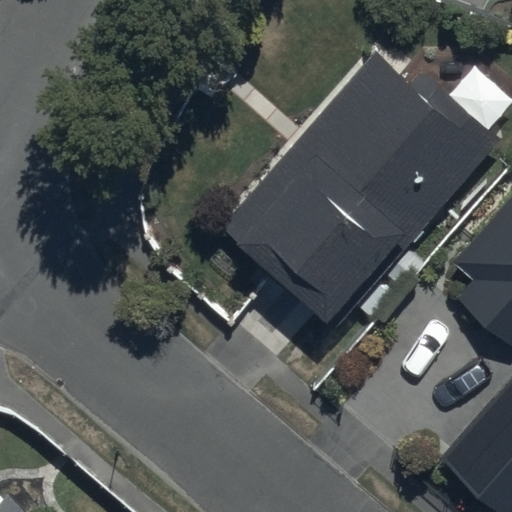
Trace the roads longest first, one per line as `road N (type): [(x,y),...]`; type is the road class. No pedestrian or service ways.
road 1 (residential): [(0,237),(290,511)]
road 2 (residential): [(0,143),(76,0)]
